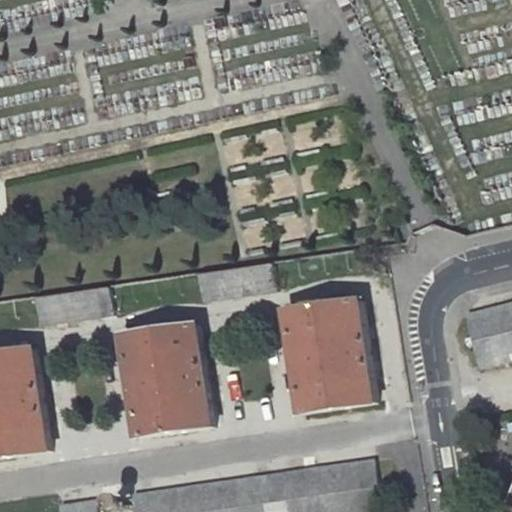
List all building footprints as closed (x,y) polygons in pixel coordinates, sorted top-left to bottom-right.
[(277,262),(205,272),(210,301),(282,290),(277,262)] [(47,325),(119,315),(114,285),(42,296),(47,325)] [(307,415),(383,403),(367,301),(292,312),(307,415)] [(511,304),(471,314),(484,368),(511,360),(511,304)] [(128,336),(143,438),(219,427),(203,325),(128,336)] [(0,458),(57,450),(41,349),(0,354),(0,458)] [(387,511),(380,461),(137,495),(139,511),(387,511)] [(65,505),(65,511),(104,511),(102,500),(65,505)]
